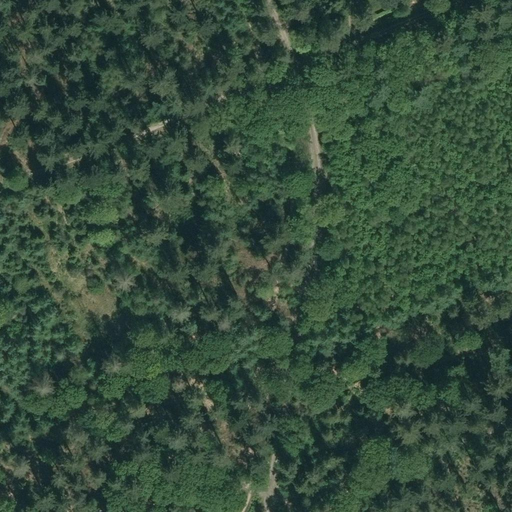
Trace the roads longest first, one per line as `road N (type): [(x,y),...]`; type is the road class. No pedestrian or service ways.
road 1 (track): [(271,491),(317,231),(312,117),(299,65)]
road 2 (track): [(299,65),(0,193)]
road 3 (track): [(275,492),(358,483),(511,422)]
road 4 (track): [(111,511),(188,472),(271,491)]
road 5 (track): [(457,0),(299,65)]
